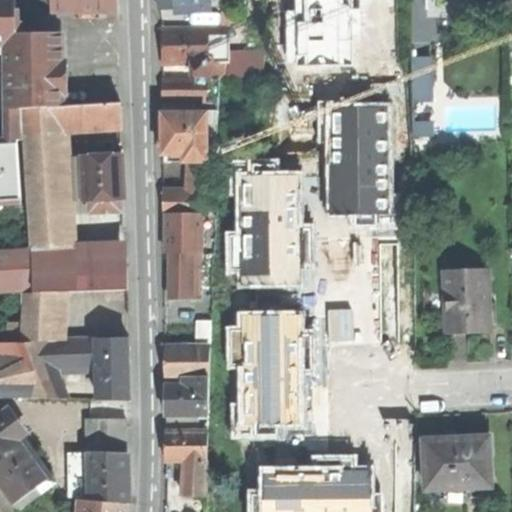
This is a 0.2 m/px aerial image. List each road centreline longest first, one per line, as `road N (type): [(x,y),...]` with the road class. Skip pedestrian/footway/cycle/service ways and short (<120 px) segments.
road 1 (tertiary): [(134,0),(149,261),(149,511)]
road 2 (unknown): [(137,45),(0,49)]
